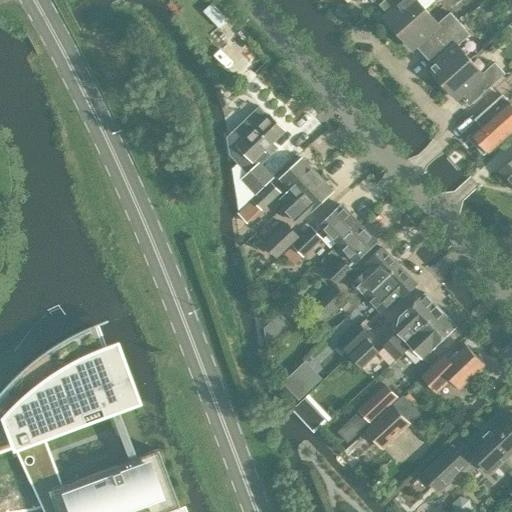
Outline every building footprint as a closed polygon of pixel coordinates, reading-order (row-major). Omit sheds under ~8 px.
[(384,0),(379,4),(380,6),(388,15),(385,18),(399,34),(426,11),(416,0),(384,0)] [(426,11),(399,34),(414,52),(417,49),(424,56),(461,25),(451,14),(438,25),(426,11)] [(461,25),(424,56),(432,66),(429,69),(443,85),(470,61),(458,47),(470,36),(461,25)] [(470,61),(443,85),(458,103),(461,99),(469,108),(505,76),(495,64),(482,76),(470,61)] [(482,128),(469,139),(484,155),(487,153),(488,154),(511,132),(511,108),(503,98),(476,122),(482,128)] [(269,116),(268,117),(260,108),(247,120),(255,128),(245,139),(246,140),(239,147),(253,162),(265,150),(271,156),(278,148),(273,142),(284,132),(269,116)] [(281,181),(290,190),(278,201),(284,208),(306,187),(318,176),(303,160),(281,181)] [(236,181),(234,182),(238,196),(242,207),(252,198),(256,194),(270,180),(274,176),(260,161),(242,179),(240,177),(236,181)] [(511,187),(511,162),(499,174),(511,187)] [(306,187),(284,208),(298,223),(311,212),(332,192),(318,176),(306,187)] [(256,194),(252,198),(253,199),(263,210),(281,192),(271,182),(270,180),(256,194)] [(321,226),(338,244),(359,224),(341,206),(321,226)] [(298,236),(286,223),(264,244),(276,257),(298,236)] [(359,224),(338,244),(356,263),(377,243),(359,224)] [(310,228),(293,243),(295,246),(304,255),(321,240),(312,230),(310,228)] [(353,285),(367,299),(399,267),(382,249),(361,269),(365,273),(353,285)] [(342,259),(328,273),(337,283),(352,269),(342,259)] [(399,267),(367,299),(381,314),(393,302),(396,306),(417,286),(399,267)] [(336,285),(317,303),(329,316),(348,298),(336,285)] [(270,296),(275,301),(282,293),(277,289),(270,296)] [(395,360),(410,346),(407,343),(440,311),(425,294),(400,317),(395,336),(383,347),(395,360)] [(407,343),(410,346),(421,359),(455,327),(440,311),(407,343)] [(338,342),(340,344),(335,348),(345,359),(350,354),(350,355),(371,335),(359,322),(338,342)] [(0,451),(12,447),(27,441),(30,450),(46,492),(59,487),(43,446),(40,437),(81,422),(82,425),(111,415),(118,412),(134,406),(140,404),(128,374),(115,379),(96,327),(86,331),(76,336),(66,341),(56,347),(46,353),(37,360),(28,366),(20,374),(11,381),(4,389),(0,393),(0,451)] [(349,358),(361,370),(378,353),(367,341),(349,358)] [(442,358),(422,376),(436,392),(438,391),(450,380),(459,390),(484,366),(482,364),(483,361),(478,355),(473,355),(466,347),(447,364),(442,358)] [(386,383),(358,409),(371,423),(399,397),(386,383)] [(392,406),(366,430),(368,432),(383,448),(409,424),(394,408),(392,406)] [(475,458),(491,474),(511,453),(511,414),(510,412),(464,456),(452,443),(420,474),(439,493),(475,458)] [(174,511),(173,510),(178,508),(157,450),(135,458),(128,461),(59,487),(46,492),(50,503),(33,509),(7,511),(174,511)]
